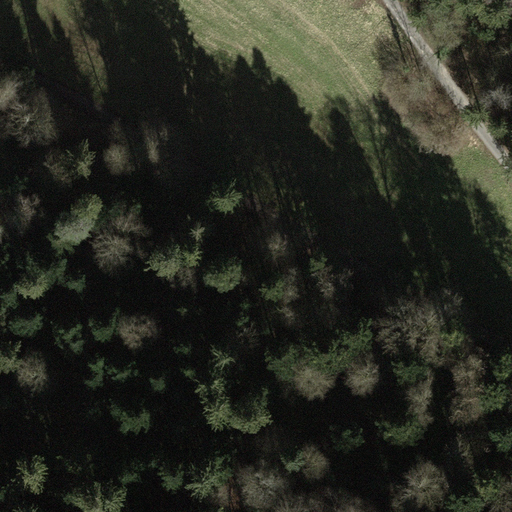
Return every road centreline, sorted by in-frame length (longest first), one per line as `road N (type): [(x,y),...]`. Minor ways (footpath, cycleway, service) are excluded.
road 1 (track): [(0,77),(89,101),(212,182),(511,354)]
road 2 (track): [(511,160),(389,0)]
